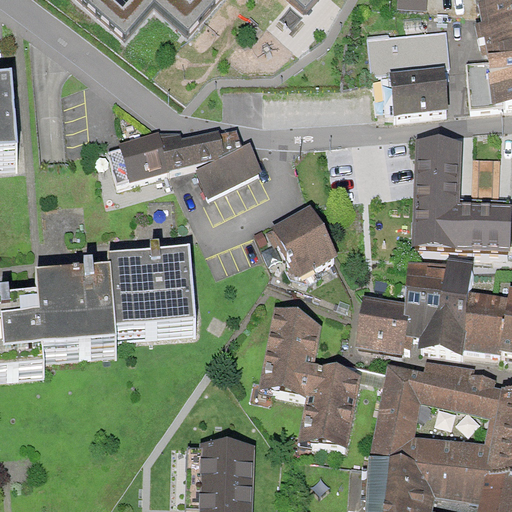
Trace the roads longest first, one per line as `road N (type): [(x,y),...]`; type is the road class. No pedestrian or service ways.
road 1 (residential): [(13,0),(183,128),(280,141),(445,133)]
road 2 (residential): [(338,366),(511,393)]
